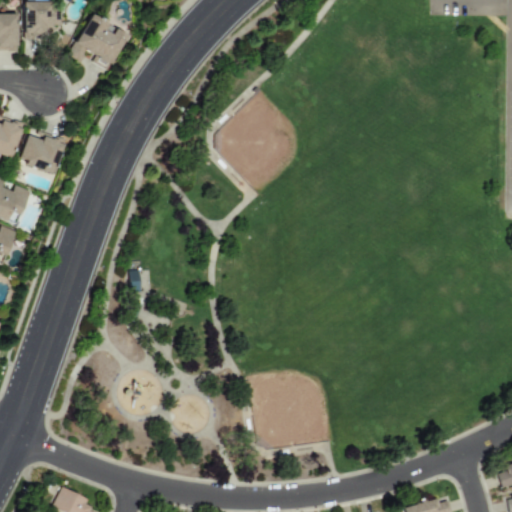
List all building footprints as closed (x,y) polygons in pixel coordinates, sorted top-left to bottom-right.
[(20,37),(50,36),(50,2),(20,3),(20,37)] [(0,51),(14,51),(13,14),(0,14),(0,51)] [(64,56),(76,63),(82,52),(91,57),(88,63),(102,71),(122,35),(87,15),(64,56)] [(0,155),(9,158),(19,124),(0,118),(0,155)] [(14,163),(49,174),(60,140),(33,131),(31,138),(23,135),(14,163)] [(25,190),(11,186),(9,191),(0,188),(0,180),(1,178),(0,178),(0,220),(15,225),(25,190)] [(12,232),(0,227),(0,258),(3,259),(12,232)] [(501,469),(493,472),(499,489),(511,484),(511,459),(499,464),(501,469)] [(47,509),(53,511),(92,511),(84,509),(88,500),(57,486),(47,509)] [(511,511),(511,490),(501,492),(505,511),(511,511)] [(446,511),(442,496),(399,507),(400,511),(446,511)]
